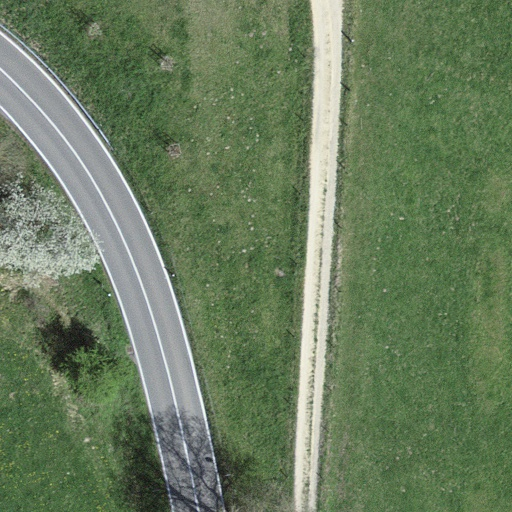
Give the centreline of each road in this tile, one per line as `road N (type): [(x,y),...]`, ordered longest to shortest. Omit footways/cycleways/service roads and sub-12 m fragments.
road 1 (track): [(303,511),(330,0)]
road 2 (tertiary): [(197,511),(163,353),(117,219),(63,135),(0,68)]
